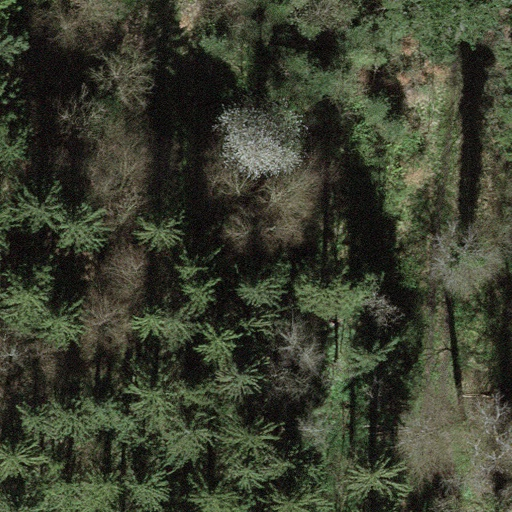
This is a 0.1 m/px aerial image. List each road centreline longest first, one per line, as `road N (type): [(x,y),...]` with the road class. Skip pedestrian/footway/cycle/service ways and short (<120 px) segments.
road 1 (track): [(228,511),(213,364),(153,0)]
road 2 (track): [(477,0),(453,261),(453,410),(466,511)]
